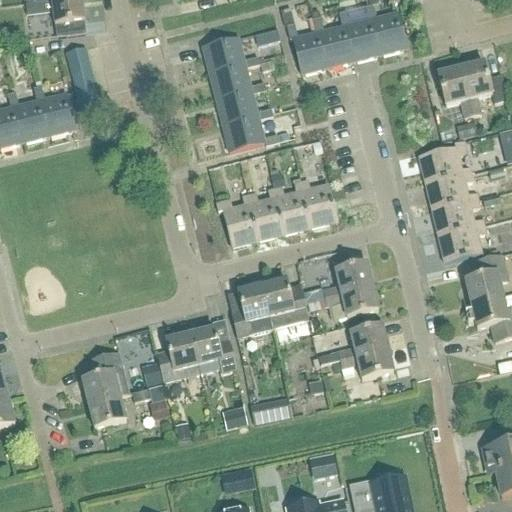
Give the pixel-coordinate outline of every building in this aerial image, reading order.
[(25,0),(26,9),(39,7),(38,0),(25,0)] [(84,26),(81,2),(55,5),(54,5),(51,6),(52,17),(54,30),(84,26)] [(372,11),(368,12),(380,62),(407,55),(398,19),(375,24),(372,11)] [(346,17),(342,18),(354,68),(380,62),(368,12),(364,13),(368,26),(349,31),(346,17)] [(323,37),(320,24),(320,23),(321,22),(319,16),(314,18),(328,74),(354,68),(342,18),(338,19),(341,33),(323,37)] [(301,81),(328,74),(314,18),(311,18),(313,25),(315,39),(297,44),(294,30),(286,32),(290,46),(292,45),(301,81)] [(0,29),(0,42),(20,40),(18,27),(0,29)] [(201,53),(208,80),(258,67),(257,63),(243,66),(237,44),(201,53)] [(66,59),(69,70),(88,65),(85,53),(66,59)] [(69,70),(72,82),(91,77),(88,65),(69,70)] [(261,77),(273,74),(271,66),(259,69),(261,77)] [(208,80),(215,106),(264,93),(263,89),(250,92),(245,74),(258,71),(258,67),(208,80)] [(500,81),(487,85),(483,69),(466,73),(478,120),(480,120),(476,104),(491,101),(493,110),(507,107),(500,81)] [(463,124),(478,120),(466,73),(437,80),(445,112),(460,108),(463,124)] [(72,82),(75,93),(94,88),(91,77),(72,82)] [(75,93),(78,105),(97,100),(94,88),(75,93)] [(40,92),(37,93),(49,142),(75,136),(67,100),(44,105),(40,92)] [(15,98),(11,99),(23,149),(49,142),(37,93),(33,94),(36,107),(18,111),(15,98)] [(215,106),(221,132),(271,119),(270,115),(257,119),(252,100),(265,96),(264,93),(215,106)] [(0,154),(23,149),(11,99),(7,100),(10,113),(0,115),(0,154)] [(97,100),(78,105),(74,106),(77,118),(100,112),(97,100)] [(265,152),(279,148),(277,141),(263,144),(258,126),(272,122),(271,119),(221,132),(228,159),(264,149),(265,152)] [(418,163),(424,190),(470,179),(469,174),(461,176),(458,162),(466,160),(463,147),(454,149),(456,154),(418,163)] [(424,190),(431,215),(477,204),(475,199),(467,201),(464,188),(472,186),(470,179),(424,190)] [(274,195),(273,195),(284,241),(310,235),(298,189),(294,190),(296,198),(283,202),(281,193),(282,193),(278,180),(270,182),(274,195)] [(307,187),(298,189),(310,235),(336,228),(327,191),(309,195),(307,187)] [(254,200),(247,202),(258,248),(284,241),(273,195),(267,196),(269,205),(256,208),(254,200)] [(497,200),(482,204),(484,213),(500,209),(497,200)] [(231,254),(258,248),(247,202),(242,203),(244,211),(231,215),(228,206),(215,209),(218,218),(222,217),(231,254)] [(431,215),(437,241),(483,230),(481,226),(473,228),(470,215),(479,213),(477,204),(431,215)] [(437,241),(443,268),(481,259),(476,241),(485,239),(483,230),(437,241)] [(464,286),(470,310),(502,302),(498,288),(506,286),(501,262),(475,268),(478,283),(464,286)] [(321,292),(337,288),(331,267),(315,271),(321,292)] [(338,291),(322,295),(322,294),(305,298),(308,308),(372,292),(367,269),(335,277),(338,291)] [(285,285),(261,291),(269,324),(272,334),(307,326),(299,291),(287,293),(285,285)] [(269,324),(261,291),(237,298),(242,318),(231,321),(237,343),(247,341),(272,335),(269,324)] [(378,316),(372,292),(308,308),(310,317),(327,313),(326,312),(342,308),(346,323),(378,316)] [(470,310),(476,335),(489,331),(493,347),(511,343),(511,315),(505,317),(502,302),(470,310)] [(353,354),(337,358),(319,362),(321,371),(331,368),(387,355),(381,332),(349,339),(353,354)] [(213,334),(190,340),(199,379),(219,374),(220,380),(236,377),(229,347),(217,350),(213,334)] [(278,351),(308,348),(307,337),(277,339),(278,351)] [(328,357),(352,351),(348,339),(325,345),(328,357)] [(165,346),(167,357),(156,360),(163,388),(199,379),(190,340),(165,346)] [(392,378),(387,355),(331,368),(334,377),(357,371),(360,386),(392,378)] [(81,386),(87,410),(120,402),(119,401),(128,399),(118,359),(87,367),(91,384),(81,386)] [(308,389),(311,400),(323,397),(320,386),(308,389)] [(150,405),(150,404),(164,400),(162,391),(131,399),(133,409),(150,405)] [(126,426),(120,402),(87,410),(93,434),(126,426)] [(254,431),(291,424),(288,405),(251,412),(254,431)] [(0,433),(14,430),(8,406),(0,407),(0,433)] [(226,435),(247,429),(244,417),(222,423),(226,435)] [(489,481),(496,479),(496,478),(511,474),(511,436),(509,437),(511,449),(483,455),(489,481)] [(332,460),(321,462),(325,484),(337,481),(332,460)] [(221,480),(225,501),(255,494),(251,474),(221,480)] [(511,500),(511,474),(496,478),(496,479),(501,502),(511,500)] [(375,486),(350,492),(354,511),(407,511),(402,485),(376,491),(375,486)]
